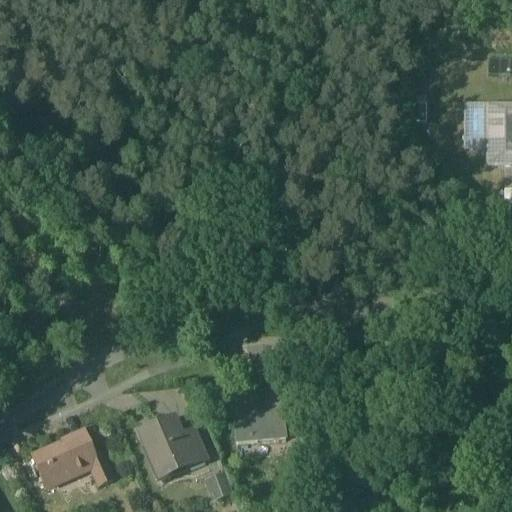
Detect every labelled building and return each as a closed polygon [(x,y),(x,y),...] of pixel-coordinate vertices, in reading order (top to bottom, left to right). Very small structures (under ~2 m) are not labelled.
[(511,84),(511,65),(489,64),(488,84),(511,84)] [(511,180),(503,181),(503,202),(511,202),(511,180)] [(291,400),(264,402),(266,416),(232,419),(234,435),(238,434),(240,447),(255,446),(255,452),(284,450),(281,417),(293,416),(291,400)] [(172,434),(152,442),(150,441),(143,444),(144,451),(159,488),(188,476),(190,480),(203,474),(191,445),(179,450),(172,434)] [(70,447),(32,464),(45,492),(49,494),(56,491),(58,487),(84,475),(85,477),(89,478),(91,478),(97,493),(113,486),(101,459),(93,463),(82,438),(69,444),(70,447)] [(228,480),(207,485),(213,508),(234,503),(228,480)]
